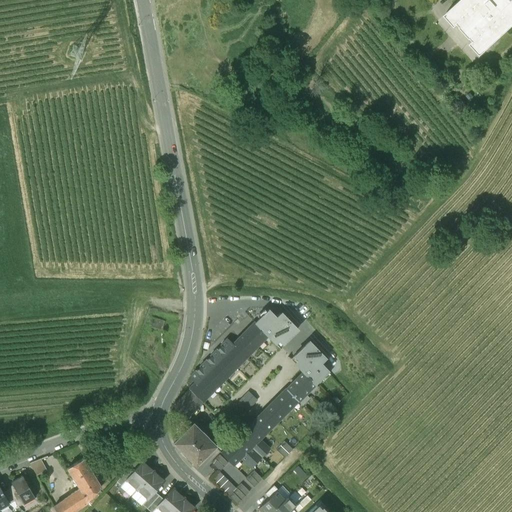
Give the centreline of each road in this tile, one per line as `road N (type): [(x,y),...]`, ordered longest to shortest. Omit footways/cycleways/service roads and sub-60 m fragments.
road 1 (secondary): [(159,418),(190,339),(194,294),(143,0)]
road 2 (residential): [(159,418),(129,418),(0,465)]
